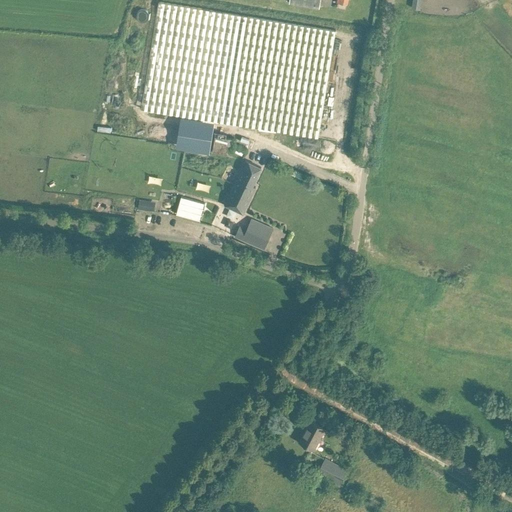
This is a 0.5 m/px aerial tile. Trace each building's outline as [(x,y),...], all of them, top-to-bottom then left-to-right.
[(413,0),(412,7),(420,8),(421,0),(413,0)] [(159,1),(141,108),(193,117),(229,122),(318,137),(336,30),(159,1)] [(335,133),(350,135),(358,77),(350,76),(350,78),(342,77),(335,133)] [(193,117),(188,147),(224,153),(224,150),(233,151),(235,139),(227,138),(229,122),(193,117)] [(237,178),(235,182),(236,182),(225,204),(243,213),(256,186),(253,185),(261,167),(246,159),(237,178)] [(129,166),(128,175),(138,176),(140,168),(129,166)] [(157,210),(159,201),(141,197),(139,205),(157,210)] [(273,228),(252,218),(243,238),(264,248),(273,228)] [(309,446),(314,448),(324,428),(311,421),(300,441),(309,446)] [(329,431),(343,438),(347,431),(334,424),(329,431)] [(319,472),(339,484),(347,469),(326,457),(319,472)]
